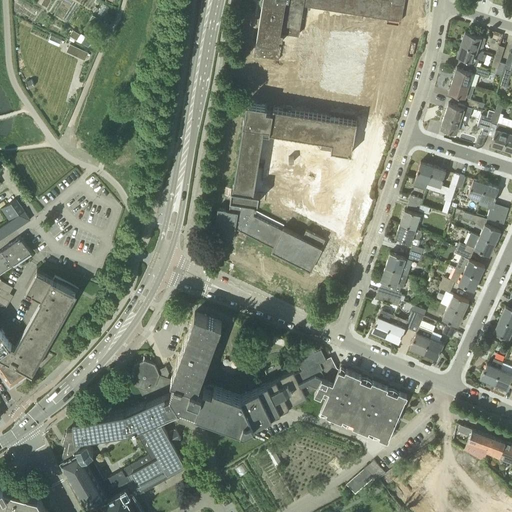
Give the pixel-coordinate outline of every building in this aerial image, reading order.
[(403,19),(405,0),(261,0),(255,55),(279,58),(282,32),(300,34),(304,5),(403,19)] [(98,25),(102,20),(96,17),(93,22),(98,25)] [(77,39),(80,34),(73,30),(70,35),(77,39)] [(461,43),(477,48),(482,50),(486,37),(465,31),(461,43)] [(82,42),(85,37),(80,34),(77,39),(82,42)] [(89,46),(92,41),(85,37),(82,42),(89,46)] [(393,59),(395,43),(369,40),(363,90),(386,93),(387,88),(373,86),(374,82),(379,82),(379,79),(375,79),(376,70),(381,71),(382,58),(393,59)] [(482,50),(477,48),(461,43),(457,56),(472,61),(471,65),(476,67),(479,59),(481,60),(483,54),(485,54),(483,53),(484,51),(482,50)] [(505,46),(500,45),(499,44),(496,55),(492,66),(498,68),(500,61),(501,56),(505,46)] [(85,60),(88,52),(81,49),(78,56),(85,60)] [(285,79),(287,65),(264,61),(262,75),(285,79)] [(500,61),(498,68),(496,73),(502,75),(506,63),(500,61)] [(506,63),(502,75),(499,84),(504,86),(511,65),(506,63)] [(457,66),(453,79),(468,84),(472,72),(457,66)] [(488,76),(490,71),(478,67),(477,73),(488,76)] [(35,85),(32,79),(26,82),(28,88),(35,85)] [(468,84),(453,79),(449,91),(464,97),(468,84)] [(478,108),(480,102),(468,98),(466,104),(478,108)] [(449,102),(445,115),(460,120),(465,105),(458,103),(458,105),(449,102)] [(491,143),(503,147),(508,132),(511,119),(502,116),(502,117),(499,116),(503,104),(497,102),(495,111),(491,122),(497,124),(491,143)] [(257,168),(261,131),(322,138),(321,148),(352,151),(356,119),(266,109),(266,105),(243,103),(231,208),(218,207),(215,233),(234,235),(235,227),(236,227),(273,246),(273,250),(301,265),(311,266),(326,238),(306,228),(302,236),(283,226),(284,224),(255,208),(257,192),(253,190),(256,170),(257,168)] [(486,136),(491,122),(495,111),(489,109),(487,115),(483,127),(481,134),(486,136)] [(478,125),(483,127),(487,115),(482,114),(478,125)] [(460,120),(445,115),(441,127),(456,132),(460,120)] [(511,132),(508,132),(503,147),(511,150),(511,132)] [(426,187),(433,165),(421,161),(415,177),(416,177),(414,183),(426,187)] [(439,191),(441,185),(446,169),(433,165),(426,187),(439,191)] [(454,172),(451,181),(448,190),(447,190),(444,199),(451,201),(456,185),(460,174),(454,172)] [(456,185),(462,187),(462,185),(465,176),(460,174),(456,185)] [(468,194),(481,198),(486,182),(474,178),(468,194)] [(493,206),(494,202),(499,186),(486,182),(481,198),(479,203),(489,207),(488,210),(490,211),(488,219),(503,223),(507,210),(493,206)] [(420,204),(422,198),(411,194),(409,200),(420,204)] [(3,207),(12,219),(15,217),(20,214),(25,210),(17,199),(3,207)] [(407,206),(418,210),(428,213),(430,207),(420,204),(409,200),(407,206)] [(405,208),(400,222),(415,227),(420,213),(405,208)] [(25,210),(20,214),(26,223),(31,219),(25,210)] [(474,220),(476,214),(464,211),(462,216),(474,220)] [(20,214),(15,217),(21,226),(26,223),(20,214)] [(15,217),(12,219),(10,221),(16,229),(21,226),(15,217)] [(16,229),(10,221),(5,224),(11,232),(16,229)] [(415,227),(400,222),(395,236),(411,242),(412,237),(417,239),(417,237),(418,237),(419,237),(420,237),(421,236),(422,235),(422,234),(422,233),(422,232),(422,231),(421,231),(421,230),(421,229),(415,227)] [(501,230),(485,223),(483,228),(480,235),(495,242),(501,230)] [(11,232),(5,224),(0,227),(6,236),(11,232)] [(472,253),(474,247),(490,254),(495,242),(480,235),(472,231),(466,243),(459,240),(456,246),(472,253)] [(0,273),(17,262),(32,251),(20,236),(2,249),(0,251),(0,273)] [(329,263),(340,241),(332,237),(321,260),(329,263)] [(333,268),(342,272),(354,248),(346,244),(333,268)] [(410,250),(422,254),(424,248),(412,244),(410,250)] [(455,267),(464,270),(479,277),(485,265),(470,258),(472,253),(456,246),(454,251),(461,255),(455,267)] [(390,252),(386,266),(408,273),(413,258),(419,260),(422,254),(410,250),(408,256),(409,257),(408,259),(405,258),(406,257),(390,252)] [(408,273),(386,266),(381,280),(388,282),(386,288),(379,285),(377,292),(400,299),(402,293),(401,293),(408,273)] [(479,277),(464,270),(455,267),(450,278),(443,275),(441,281),(452,286),(454,280),(474,289),(479,277)] [(76,291),(54,278),(37,269),(27,288),(43,297),(15,346),(12,344),(0,351),(0,365),(11,381),(12,380),(17,377),(28,369),(33,372),(33,371),(31,370),(42,349),(43,349),(76,291)] [(10,292),(13,286),(1,280),(0,282),(0,287),(1,288),(10,292)] [(440,302),(448,305),(463,312),(469,300),(453,293),(449,292),(452,286),(441,281),(438,287),(446,290),(440,302)] [(13,294),(10,292),(1,288),(0,290),(0,294),(10,300),(13,294)] [(400,299),(377,292),(375,298),(398,306),(400,299)] [(10,300),(0,294),(0,302),(7,306),(10,300)] [(412,310),(418,312),(424,315),(426,309),(414,304),(412,310)] [(458,324),(463,312),(448,305),(442,317),(458,324)] [(511,307),(506,305),(499,318),(511,324),(511,307)] [(372,330),(385,336),(395,313),(382,308),(379,315),(378,315),(372,330)] [(408,319),(395,313),(385,336),(399,342),(405,326),(411,329),(413,323),(418,312),(412,310),(408,319)] [(198,388),(219,329),(222,321),(195,312),(192,319),(171,378),(167,377),(169,372),(166,365),(160,368),(162,372),(161,375),(159,374),(159,373),(155,363),(144,360),(135,364),(131,374),(136,384),(138,385),(139,387),(145,400),(175,387),(184,401),(182,403),(189,407),(196,409),(195,411),(241,428),(242,426),(244,427),(254,422),(254,423),(307,397),(305,394),(314,389),(311,382),(309,381),(301,385),(299,382),(307,378),(308,376),(308,375),(312,373),(309,367),(315,364),(318,371),(323,368),(320,362),(326,358),(321,348),(315,351),(312,345),(301,350),(304,356),(298,360),(303,370),(295,373),(293,369),(242,396),(211,384),(206,386),(204,386),(203,389),(198,388)] [(423,352),(430,337),(433,331),(420,325),(424,315),(418,312),(413,323),(419,326),(417,331),(416,331),(410,346),(423,352)] [(493,332),(508,338),(510,333),(511,334),(511,324),(499,318),(493,332)] [(445,324),(440,335),(451,340),(456,329),(445,324)] [(0,351),(12,344),(5,333),(0,336),(0,351)] [(444,343),(430,337),(423,352),(437,358),(444,343)] [(485,348),(492,351),(497,340),(490,337),(485,348)] [(326,358),(320,362),(323,368),(318,371),(315,364),(309,367),(312,373),(308,375),(308,376),(307,378),(299,382),(301,385),(309,381),(311,382),(314,389),(316,390),(314,394),(321,397),(321,396),(326,398),(321,408),(327,411),(326,413),(327,414),(327,413),(342,420),(341,420),(342,420),(343,418),(353,422),(352,425),(353,425),(368,431),(368,432),(370,429),(380,433),(379,436),(379,437),(380,436),(388,439),(407,395),(399,391),(400,388),(389,383),(387,386),(373,380),(374,377),(362,372),(361,375),(346,368),(347,365),(341,363),(339,368),(336,367),(334,368),(328,357),(326,358)] [(480,377),(494,383),(500,368),(503,362),(493,358),(491,364),(486,362),(480,377)] [(511,378),(511,372),(500,368),(494,383),(508,389),(511,378)] [(144,511),(135,496),(187,467),(173,442),(181,438),(176,428),(168,433),(163,425),(174,419),(178,421),(179,419),(179,417),(186,413),(189,407),(182,403),(184,401),(175,387),(145,400),(126,409),(74,418),(75,429),(67,429),(64,440),(63,443),(66,444),(63,454),(65,458),(61,461),(89,510),(90,511),(103,504),(107,511),(144,511)] [(465,437),(469,425),(461,423),(457,435),(465,437)] [(486,453),(487,451),(493,436),(472,428),(468,439),(464,449),(483,460),(486,453)] [(495,455),(499,457),(511,462),(511,443),(493,436),(487,451),(495,455)] [(386,473),(377,463),(374,459),(346,483),(355,493),(370,480),(374,484),(386,473)] [(0,498),(5,507),(6,506),(26,511),(25,511),(48,511),(47,509),(46,509),(43,503),(38,495),(32,493),(5,485),(4,483),(0,484),(0,485),(0,486),(0,498)]
